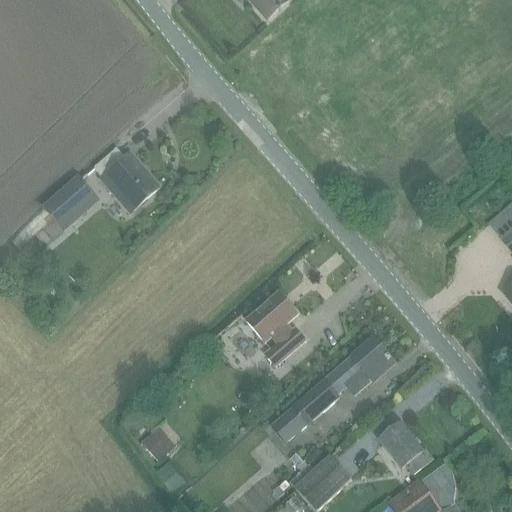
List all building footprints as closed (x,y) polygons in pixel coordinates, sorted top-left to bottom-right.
[(246,0),(267,24),(278,14),(279,15),(281,13),(281,12),(294,0),(246,0)] [(117,151),(102,164),(94,170),(103,181),(101,183),(130,216),(159,190),(131,157),(126,161),(117,151)] [(47,212),(60,228),(94,199),(80,183),(47,212)] [(511,235),(503,244),(511,253),(511,235)] [(287,327),(298,318),(279,295),(246,324),(271,352),(265,358),(276,370),(306,343),(295,331),(293,334),(287,327)] [(373,341),(358,354),(280,421),(295,438),(340,400),(337,397),(347,388),(355,397),(372,383),(373,385),(395,366),(373,341)] [(174,421),(154,439),(173,459),(192,441),(174,421)] [(402,426),(386,438),(380,443),(402,472),(406,469),(414,478),(434,462),(426,452),(423,454),(402,426)] [(295,492),(313,511),(319,511),(352,482),(331,459),(295,492)] [(388,507),(392,511),(416,511),(454,484),(443,469),(420,486),(418,484),(388,507)]
